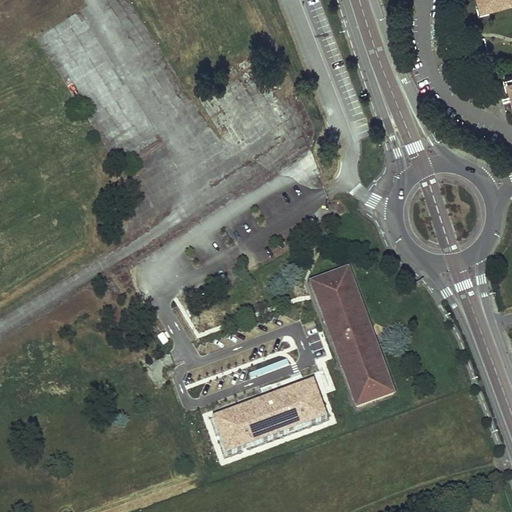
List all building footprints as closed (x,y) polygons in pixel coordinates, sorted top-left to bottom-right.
[(490,3),(484,5),(482,0),(477,0),(481,11),(491,8),(490,3)] [(351,276),(348,268),(310,282),(313,290),(317,289),(315,283),(344,272),(346,278),(351,276)] [(317,289),(313,290),(326,324),(330,323),(345,364),(340,365),(353,400),(357,398),(359,404),(389,393),(387,387),(391,386),(378,352),(374,353),(359,312),(363,311),(351,276),(346,278),(344,272),(315,283),(317,289)] [(378,352),(363,311),(359,312),(374,353),(378,352)] [(345,364),(330,323),(326,324),(340,365),(345,364)] [(391,386),(387,387),(389,393),(359,404),(357,398),(353,400),(356,408),(394,394),(391,386)]
